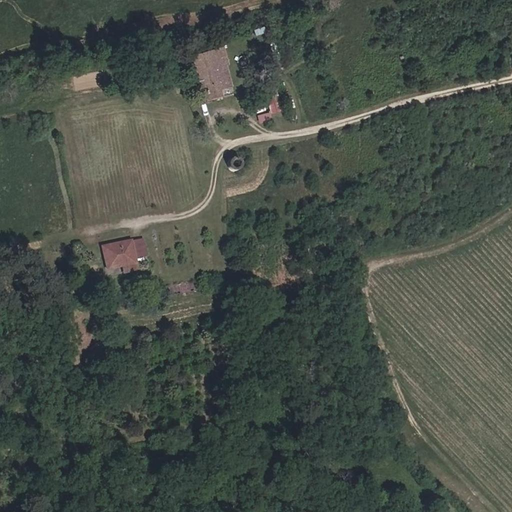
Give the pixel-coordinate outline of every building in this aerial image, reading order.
[(230,63),(224,45),(191,54),(199,86),(204,85),(208,99),(223,95),(221,88),(233,85),(227,64),(230,63)] [(145,68),(130,70),(131,76),(146,74),(145,68)] [(280,108),(274,82),(264,85),(270,111),(280,108)] [(140,239),(129,241),(132,259),(143,258),(140,239)] [(132,259),(129,241),(102,245),(106,268),(119,266),(133,264),(132,259)] [(134,273),(133,264),(119,266),(121,275),(134,273)]
